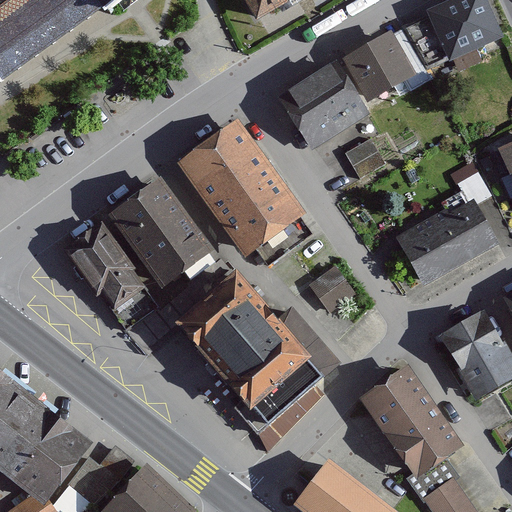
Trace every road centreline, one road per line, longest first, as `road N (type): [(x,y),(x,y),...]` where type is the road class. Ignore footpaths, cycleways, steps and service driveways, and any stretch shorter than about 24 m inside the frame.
road 1 (residential): [(243,74),(414,328)]
road 2 (residential): [(0,251),(243,74)]
road 3 (secondary): [(0,318),(233,503)]
road 4 (residential): [(233,503),(414,328)]
road 5 (residential): [(414,328),(511,466)]
road 6 (residential): [(243,74),(371,0)]
